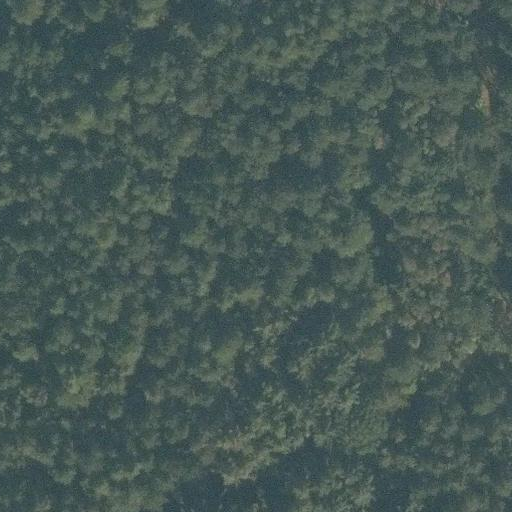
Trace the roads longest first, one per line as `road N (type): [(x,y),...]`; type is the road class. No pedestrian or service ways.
road 1 (track): [(138,511),(511,351)]
road 2 (track): [(501,355),(490,0)]
